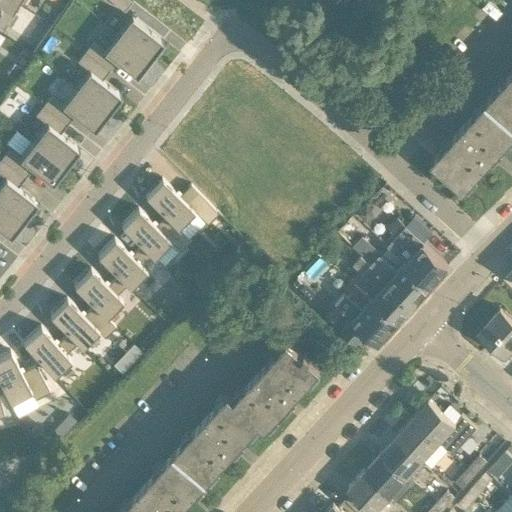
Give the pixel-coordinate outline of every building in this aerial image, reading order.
[(12,15),(19,5),(10,0),(0,0),(0,8),(12,15)] [(110,0),(124,11),(132,1),(130,0),(110,0)] [(150,58),(163,40),(162,40),(132,16),(131,15),(117,33),(150,58)] [(135,75),(136,76),(150,58),(117,33),(104,50),(93,41),(85,51),(109,70),(117,60),(135,75)] [(109,70),(85,51),(77,61),(88,70),(75,87),(107,112),(121,94),(120,94),(102,80),(109,70)] [(21,70),(15,65),(8,75),(14,80),(21,70)] [(511,69),(485,100),(511,124),(511,69)] [(93,130),(107,112),(75,87),(61,103),(50,95),(43,105),(67,124),(74,114),(93,128),(92,129),(93,130)] [(511,136),(511,124),(485,100),(431,159),(464,189),(511,136)] [(33,140),(65,166),(79,148),(78,147),(60,133),(67,124),(43,105),(35,114),(46,123),(33,140)] [(22,152),(32,139),(19,129),(10,141),(22,152)] [(51,183),(65,166),(33,140),(20,157),(8,148),(1,158),(25,177),(32,168),(51,182),(50,182),(51,183)] [(0,200),(23,219),(37,201),(36,201),(18,187),(25,177),(1,158),(0,159),(0,173),(4,177),(0,181),(0,200)] [(162,177),(145,194),(166,214),(174,223),(177,226),(194,209),(188,204),(199,193),(190,184),(179,195),(162,177)] [(10,237),(23,219),(0,200),(0,228),(9,235),(8,236),(10,237)] [(372,207),(367,203),(357,214),(367,223),(372,218),(372,207)] [(166,214),(155,225),(138,207),(121,224),(142,245),(151,253),(153,256),(170,239),(164,234),(174,223),(166,214)] [(415,216),(407,225),(424,241),(433,232),(415,216)] [(424,241),(407,225),(398,218),(390,227),(398,235),(390,244),(408,260),(405,262),(430,285),(432,282),(449,264),(424,241)] [(369,242),(362,235),(352,246),(359,252),(369,242)] [(131,255),(114,237),(97,254),(118,274),(127,283),(129,286),(146,269),(140,263),(151,253),(142,245),(131,255)] [(430,285),(405,262),(398,270),(381,254),(379,256),(371,248),(364,256),(363,257),(414,303),(430,285)] [(216,252),(210,258),(221,270),(228,264),(216,252)] [(363,257),(364,256),(363,255),(355,264),(381,289),(372,299),(397,321),(414,303),(363,257)] [(218,271),(211,265),(202,275),(209,282),(218,271)] [(108,285),(90,267),(73,284),(94,304),(105,316),(122,299),(117,293),(127,283),(118,274),(108,285)] [(303,284),(298,279),(294,283),(299,288),(303,284)] [(397,321),(372,299),(363,308),(346,292),(336,302),(352,317),(340,330),(358,346),(370,333),(378,341),(397,321)] [(94,304),(84,314),(66,297),(50,314),(69,333),(78,342),(82,346),(98,330),(105,337),(115,326),(105,316),(94,304)] [(511,317),(501,307),(480,330),(511,359),(511,317)] [(69,333),(57,343),(40,325),(23,341),(53,374),(71,358),(66,352),(78,342),(69,333)] [(288,339),(235,397),(233,399),(259,423),(265,429),(320,369),(309,359),(312,356),(305,350),(303,353),(288,339)] [(126,351),(135,361),(143,353),(133,344),(126,351)] [(36,364),(22,372),(10,350),(0,354),(0,381),(10,401),(30,390),(34,399),(49,391),(36,364)] [(228,391),(173,452),(206,482),(259,423),(233,399),(235,397),(228,391)] [(413,416),(439,440),(446,433),(460,446),(476,428),(462,415),(455,422),(429,398),(413,416)] [(61,422),(71,430),(78,423),(68,414),(61,422)] [(396,434),(423,458),(439,440),(413,416),(396,434)] [(380,452),(406,476),(423,458),(396,434),(380,452)] [(177,511),(206,482),(173,452),(119,510),(121,511),(177,511)] [(364,470),(390,494),(406,476),(380,452),(364,470)] [(498,473),(511,459),(503,452),(491,466),(498,473)] [(479,454),(467,467),(475,475),(487,461),(479,454)] [(475,475),(467,467),(455,480),(463,488),(475,475)] [(373,511),(390,494),(364,470),(347,488),(373,511)] [(483,475),(471,489),(478,495),(490,481),(483,475)] [(478,495),(471,489),(459,501),(466,508),(478,495)] [(448,490),(435,503),(442,510),(455,497),(448,490)] [(343,511),(333,503),(324,511),(343,511)] [(440,511),(442,510),(435,503),(426,511),(440,511)]
